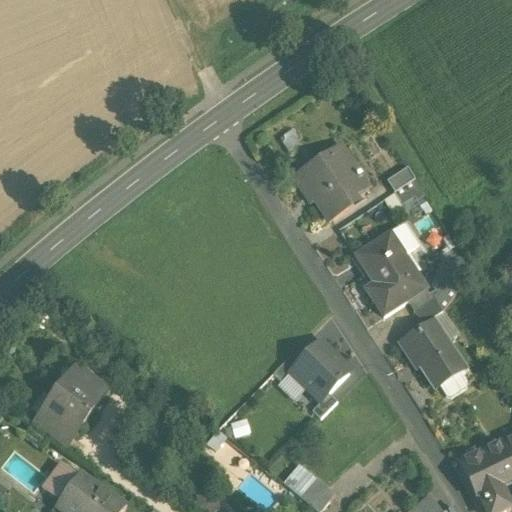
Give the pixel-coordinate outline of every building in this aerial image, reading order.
[(350,165),(337,173),(329,161),(293,184),(303,200),(309,196),(328,226),(352,211),(350,207),(369,195),(350,165)] [(407,172),(387,186),(394,197),(395,197),(414,185),(415,184),(407,172)] [(414,185),(395,197),(394,197),(394,198),(399,207),(412,199),(414,202),(422,197),(414,185)] [(416,250),(405,233),(400,232),(390,239),(405,262),(415,256),(416,250)] [(390,239),(356,261),(374,290),(366,295),(383,322),(406,307),(426,294),(405,262),(390,239)] [(455,279),(439,301),(434,304),(443,316),(471,278),(462,264),(451,272),(455,279)] [(426,294),(406,307),(413,317),(433,305),(426,294)] [(443,316),(434,304),(433,305),(413,317),(421,331),(443,316)] [(461,378),(465,375),(435,328),(401,349),(412,366),(415,364),(435,395),(461,378)] [(298,369),(290,378),(320,407),(329,399),(349,378),(332,361),(334,359),(321,346),(298,369)] [(290,361),(273,378),(282,386),(290,378),(298,369),(290,361)] [(76,372),(42,419),(65,436),(73,442),(107,395),(76,372)] [(461,378),(440,392),(446,402),(451,404),(467,394),(467,388),(461,378)] [(320,407),(312,416),(320,424),(337,407),(329,399),(320,407)] [(65,436),(42,419),(34,430),(57,447),(65,436)] [(511,441),(502,446),(511,466),(511,441)] [(511,466),(502,446),(460,466),(477,502),(480,501),(484,511),(509,511),(498,486),(511,479),(511,466)] [(315,485),(298,472),(283,489),(300,503),(315,485)] [(126,511),(127,511),(80,477),(57,508),(62,511),(126,511)] [(324,511),(330,506),(315,485),(300,503),(310,511),(324,511)] [(437,511),(430,500),(416,511),(437,511)]
